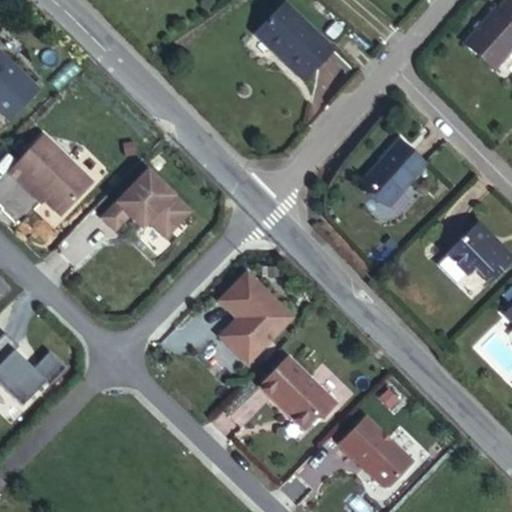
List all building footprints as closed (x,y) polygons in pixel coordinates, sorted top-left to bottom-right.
[(318,37),(283,0),(256,0),(242,12),(290,62),(318,37)] [(488,1),(455,37),(484,65),(511,36),(511,0),(492,0),(490,2),(488,1)] [(0,50),(0,110),(12,122),(42,91),(0,50)] [(408,159),(383,137),(349,179),(374,200),(408,159)] [(95,185),(47,139),(13,175),(25,186),(28,183),(64,218),(76,206),(93,188),(95,185)] [(150,175),(106,220),(118,232),(133,217),(145,229),(152,223),(168,238),(191,214),(150,175)] [(104,198),(93,188),(76,206),(87,216),(104,198)] [(497,251),(463,219),(432,253),(453,273),(461,264),(473,276),(497,251)] [(251,271),(225,298),(245,317),(240,323),(236,323),(225,333),(254,361),(298,315),(251,271)] [(511,291),(494,310),(511,325),(511,291)] [(9,335),(0,344),(0,382),(27,408),(51,384),(54,387),(71,369),(55,354),(39,371),(19,352),(23,348),(9,335)] [(292,355),(264,384),(310,427),(322,415),(328,416),(341,402),(292,355)] [(418,458),(370,413),(343,441),(387,483),(395,484),(418,458)]
